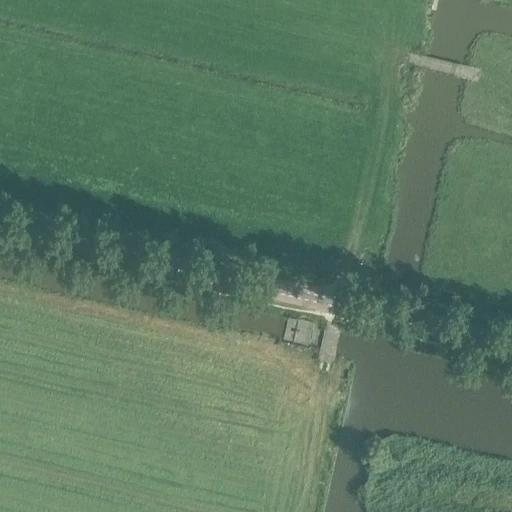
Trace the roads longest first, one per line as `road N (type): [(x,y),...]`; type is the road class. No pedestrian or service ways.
road 1 (unclassified): [(511,350),(0,231)]
road 2 (track): [(411,0),(338,310)]
road 3 (track): [(295,511),(338,310)]
